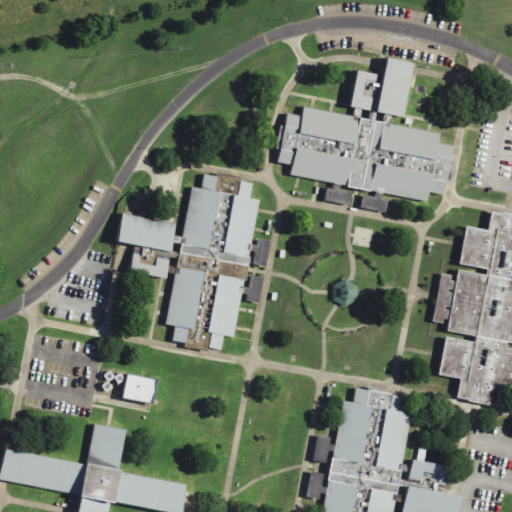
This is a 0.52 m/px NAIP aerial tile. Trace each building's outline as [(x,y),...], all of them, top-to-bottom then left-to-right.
[(452,145),(436,143),(438,131),(373,122),(375,113),(403,117),(411,62),(384,58),(382,74),(352,70),(347,107),(364,110),(363,117),(300,107),(299,115),(282,113),(275,162),(288,164),(286,178),(426,198),(427,192),(445,195),(452,145)] [(179,245),(205,249),(206,244),(218,245),(216,262),(236,265),(235,272),(233,272),(232,278),(243,280),(248,252),(252,253),(251,265),(265,267),(268,242),(252,239),(258,200),(249,198),(251,183),(201,175),(199,189),(188,187),(179,245)] [(453,401),(496,407),(499,386),(511,387),(511,215),(487,212),(485,230),(462,227),(456,272),(437,269),(430,324),(445,320),(443,333),(440,344),(436,376),(456,379),(453,401)] [(114,243),(168,253),(173,224),(119,214),(114,243)] [(178,247),(177,256),(178,256),(212,259),(213,251),(178,247)] [(166,260),(154,258),(153,267),(136,264),(134,276),(163,280),(166,260)] [(190,331),(199,273),(173,269),(164,325),(172,327),(170,341),(183,343),(185,330),(190,331)] [(232,338),(239,298),(258,301),(262,278),(247,275),(246,281),(213,276),(204,334),(208,334),(205,349),(219,351),(221,336),(232,338)] [(356,283),(331,282),(331,304),(355,304),(356,283)] [(152,403),(156,378),(125,373),(121,398),(152,403)] [(389,511),(391,501),(399,503),(398,511),(456,511),(459,495),(442,492),(446,465),(420,461),(422,448),(413,447),(410,465),(399,464),(407,413),(398,411),(401,394),(352,386),(350,402),(338,400),(326,475),(307,472),(303,496),(320,498),(318,511),(389,511)] [(91,422),(125,429),(117,470),(185,483),(179,511),(168,511),(108,501),(106,511),(77,511),(80,495),(0,479),(0,457),(2,447),(83,462),(91,422)] [(312,462),(325,463),(327,438),(314,436),(312,462)]
